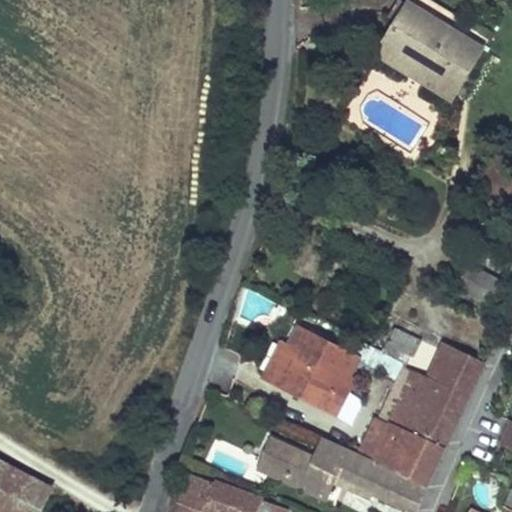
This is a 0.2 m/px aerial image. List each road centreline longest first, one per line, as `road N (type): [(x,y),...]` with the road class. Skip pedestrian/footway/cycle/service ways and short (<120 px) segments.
road 1 (unclassified): [(278,0),(275,89),(252,207),(153,511)]
road 2 (residential): [(435,511),(507,341)]
